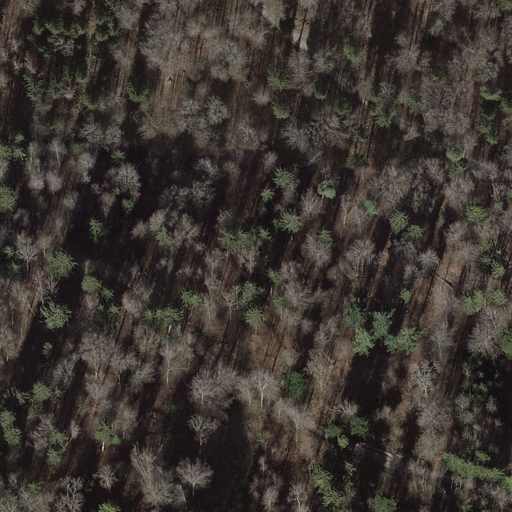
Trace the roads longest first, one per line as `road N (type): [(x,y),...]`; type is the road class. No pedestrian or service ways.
road 1 (track): [(0,229),(102,265),(238,379),(328,434),(384,462),(511,497)]
road 2 (track): [(256,0),(342,86),(418,134),(511,173)]
